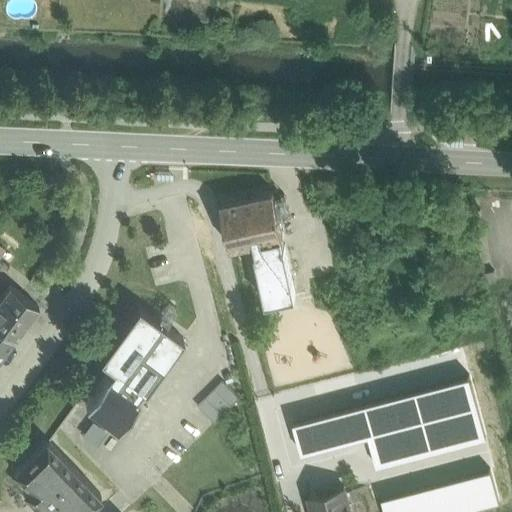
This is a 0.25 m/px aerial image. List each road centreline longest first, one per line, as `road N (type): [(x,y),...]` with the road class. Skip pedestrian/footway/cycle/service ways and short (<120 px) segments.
road 1 (residential): [(116,145),(95,270),(0,406)]
road 2 (unclassified): [(116,145),(401,157)]
road 3 (unclassified): [(408,0),(401,157)]
